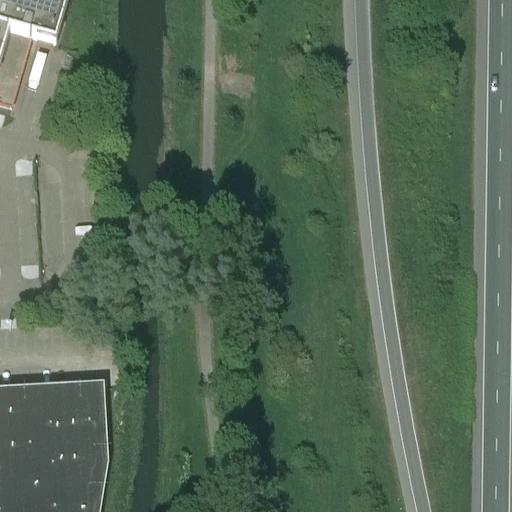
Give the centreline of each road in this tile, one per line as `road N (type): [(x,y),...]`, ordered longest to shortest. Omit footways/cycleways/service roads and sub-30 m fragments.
road 1 (motorway): [(361,0),(372,204),(425,511)]
road 2 (motorway): [(499,0),(492,511)]
